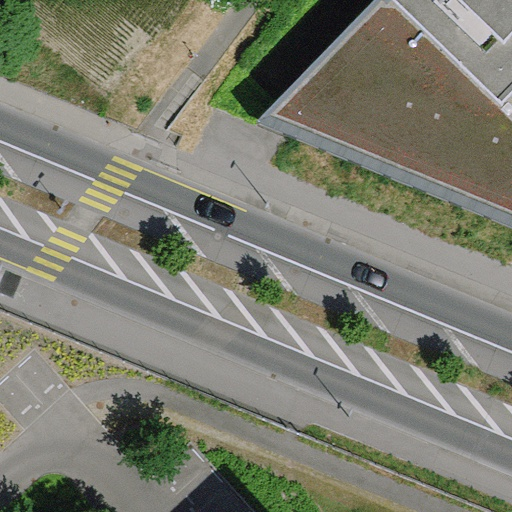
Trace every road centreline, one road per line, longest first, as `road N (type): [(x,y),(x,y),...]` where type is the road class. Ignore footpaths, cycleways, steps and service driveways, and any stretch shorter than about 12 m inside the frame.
road 1 (secondary): [(0,231),(511,440)]
road 2 (secondary): [(511,335),(0,129)]
road 3 (unknown): [(176,511),(160,456),(116,411),(73,410),(39,439)]
